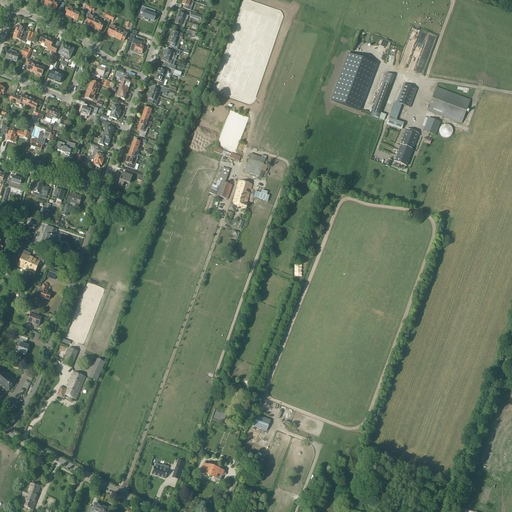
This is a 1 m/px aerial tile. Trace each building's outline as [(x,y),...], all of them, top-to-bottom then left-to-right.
[(46,0),(44,6),(49,8),(53,0),(53,1),(51,0),(46,0)] [(57,1),(55,0),(53,0),(49,8),(55,11),(59,4),(56,3),(57,1)] [(65,11),(67,12),(65,16),(71,19),(76,9),(73,8),(73,7),(68,5),(65,11)] [(85,18),(90,20),(87,26),(93,28),(97,19),(91,17),(91,16),(89,15),(91,11),(94,12),(96,7),(91,5),(88,10),(85,18)] [(142,7),(140,12),(143,14),(142,18),(144,18),(144,20),(148,22),(149,20),(153,22),(155,16),(154,15),(155,12),(142,7)] [(76,9),(71,19),(77,21),(82,12),(76,9)] [(183,20),(184,21),(184,22),(185,22),(185,21),(186,22),(188,16),(178,13),(176,18),(183,21),(183,20)] [(93,28),(99,31),(101,32),(104,24),(101,23),(102,20),(98,18),(97,19),(93,28)] [(183,21),(176,18),(174,24),(181,27),(182,24),(185,25),(186,22),(185,21),(185,22),(184,22),(184,21),(183,20),(183,21)] [(119,29),(111,25),(107,35),(115,38),(119,29)] [(25,29),(17,26),(15,32),(22,35),(23,32),(24,32),(25,29)] [(119,29),(115,38),(121,41),(125,31),(120,29),(119,29)] [(15,32),(12,38),(25,43),(26,41),(32,43),(33,39),(30,38),(27,37),(22,35),(15,32)] [(179,34),(172,32),(170,37),(180,41),(183,34),(179,33),(179,34)] [(39,43),(41,44),(45,46),(48,38),(42,36),(39,43)] [(168,43),(172,44),(170,48),(180,52),(180,51),(176,50),(179,41),(180,41),(170,37),(168,43)] [(50,54),(51,55),(49,60),(52,61),(54,56),(58,47),(52,44),(54,41),(48,38),(45,46),(48,47),(46,50),(51,52),(50,54)] [(131,45),(129,50),(141,55),(144,47),(140,46),(141,44),(137,43),(136,46),(131,45)] [(58,54),(61,55),(61,56),(63,58),(68,48),(68,47),(68,46),(66,45),(65,46),(63,45),(58,54)] [(63,58),(66,59),(67,58),(69,59),(74,50),(71,49),(71,48),(69,47),(69,48),(68,48),(63,58)] [(163,56),(174,60),(175,60),(177,55),(179,56),(180,52),(170,48),(169,52),(165,50),(163,56)] [(11,53),(8,52),(5,59),(16,63),(19,55),(16,54),(17,52),(11,51),(11,53)] [(334,92),(330,101),(359,111),(362,103),(376,64),(351,55),(348,54),(334,92)] [(161,62),(165,63),(164,67),(174,70),(175,66),(172,65),(174,60),(163,56),(161,62)] [(35,65),(32,64),(33,63),(28,60),(26,65),(28,66),(26,70),(32,73),(35,65)] [(39,67),(35,65),(32,73),(42,76),(45,68),(42,67),(41,67),(39,66),(39,67)] [(96,74),(95,77),(99,79),(100,76),(103,77),(104,73),(105,74),(106,73),(107,71),(105,70),(98,67),(96,74)] [(56,70),(53,68),(52,71),(51,71),(48,79),(60,83),(63,75),(55,73),(56,70)] [(162,71),(158,69),(156,75),(166,78),(168,71),(162,69),(162,71)] [(123,74),(117,72),(115,77),(119,79),(119,80),(119,81),(120,82),(121,83),(120,86),(129,89),(128,89),(130,84),(128,84),(129,82),(128,81),(129,80),(129,79),(128,78),(126,77),(123,76),(123,74)] [(373,107),(370,116),(378,119),(381,120),(384,121),(386,115),(380,113),(394,76),(386,73),(373,107)] [(154,80),(160,82),(159,83),(164,85),(166,78),(156,75),(154,80)] [(91,84),(90,84),(88,90),(97,93),(101,85),(92,82),(91,84)] [(103,86),(107,88),(106,91),(110,92),(112,87),(109,86),(109,85),(104,83),(103,86)] [(395,102),(386,125),(401,130),(404,123),(396,120),(402,105),(410,108),(417,89),(403,84),(396,102),(395,102)] [(129,89),(120,86),(118,91),(126,94),(127,92),(128,91),(129,89)] [(157,86),(156,90),(151,88),(149,94),(159,97),(161,92),(167,95),(168,90),(157,86)] [(436,87),(432,97),(427,111),(461,124),(471,100),(436,87)] [(88,99),(87,99),(94,102),(95,100),(97,93),(88,90),(85,98),(86,99),(87,98),(88,99)] [(126,94),(118,91),(116,97),(125,100),(126,98),(126,96),(126,94)] [(156,106),(159,97),(149,94),(149,95),(148,95),(147,97),(148,98),(148,99),(148,100),(147,103),(156,106)] [(20,104),(22,104),(26,105),(29,98),(22,96),(21,99),(18,98),(16,103),(20,105),(20,104)] [(33,108),(34,108),(33,109),(36,110),(39,102),(34,101),(35,100),(29,98),(26,105),(29,107),(33,108)] [(80,113),(80,114),(79,117),(86,120),(87,117),(89,113),(96,115),(99,108),(88,104),(87,108),(83,107),(80,113)] [(121,109),(113,106),(111,112),(120,115),(121,112),(120,111),(121,109)] [(49,108),(46,116),(45,118),(51,120),(53,117),(55,110),(49,108)] [(145,108),(143,114),(150,116),(152,117),(152,115),(151,114),(152,110),(145,108)] [(57,122),(60,124),(59,126),(64,129),(68,120),(62,118),(60,117),(61,113),(55,110),(53,117),(56,118),(56,119),(58,120),(57,122)] [(30,124),(33,125),(33,126),(39,112),(36,111),(34,115),(33,115),(30,124)] [(39,112),(33,126),(37,127),(40,121),(39,120),(40,118),(43,119),(44,114),(39,112)] [(107,120),(111,122),(112,119),(117,121),(118,118),(119,118),(120,115),(111,112),(109,118),(101,115),(100,119),(106,122),(107,120)] [(150,116),(143,114),(141,119),(148,122),(150,116)] [(423,131),(435,136),(441,123),(428,118),(423,131)] [(148,122),(141,119),(139,125),(146,128),(148,122)] [(139,125),(137,131),(141,132),(139,136),(144,138),(148,128),(146,128),(139,125)] [(440,128),(439,129),(439,130),(439,131),(439,133),(439,134),(440,135),(441,136),(441,137),(442,137),(443,138),(445,138),(446,138),(447,138),(448,138),(449,137),(450,137),(451,136),(452,135),(452,134),(453,133),(453,131),(453,130),(452,129),(452,128),(451,127),(450,126),(449,125),(447,125),(446,125),(445,125),(444,125),(443,125),(442,126),(441,126),(440,127),(440,128)] [(114,130),(106,127),(104,132),(112,135),(113,134),(114,132),(114,130)] [(44,139),(52,142),(55,133),(46,130),(44,136),(39,134),(37,140),(33,139),(31,146),(36,148),(35,149),(41,151),(44,139)] [(399,146),(393,163),(405,167),(412,151),(418,135),(405,130),(399,146)] [(7,140),(8,141),(8,142),(13,143),(14,142),(15,143),(17,134),(15,133),(16,132),(12,131),(11,132),(9,131),(7,140)] [(112,135),(104,132),(102,138),(110,141),(111,139),(111,137),(112,135)] [(110,141),(102,138),(99,145),(104,146),(104,144),(108,146),(110,141)] [(131,146),(138,149),(140,143),(133,140),(131,146)] [(62,153),(65,154),(64,155),(69,156),(71,151),(72,147),(66,145),(66,148),(63,147),(63,148),(59,147),(58,151),(62,152),(62,153)] [(129,152),(136,154),(138,149),(131,146),(129,152)] [(94,160),(103,163),(104,159),(103,159),(104,157),(104,156),(105,153),(95,150),(91,159),(94,160)] [(223,151),(222,155),(229,158),(239,162),(241,157),(231,153),(231,154),(223,151)] [(136,154),(129,152),(127,157),(137,161),(138,159),(135,158),(136,154)] [(251,154),(244,172),(259,177),(263,165),(265,159),(251,154)] [(137,161),(127,157),(125,163),(132,166),(133,163),(136,164),(137,161)] [(85,162),(84,166),(87,168),(88,166),(90,166),(91,169),(96,170),(97,167),(100,168),(101,166),(103,163),(94,160),(93,164),(85,162)] [(123,187),(124,182),(129,184),(132,177),(122,173),(117,185),(123,187)] [(20,183),(22,180),(13,177),(11,181),(8,180),(6,186),(21,191),(23,184),(20,183)] [(209,193),(227,200),(232,186),(217,180),(217,181),(216,186),(212,185),(209,193)] [(232,204),(230,204),(228,210),(234,212),(236,206),(246,210),(247,205),(246,205),(248,201),(248,200),(252,185),(239,181),(232,204)] [(33,182),(30,192),(39,194),(38,198),(45,200),(46,196),(49,188),(44,187),(44,188),(42,187),(43,186),(33,182)] [(52,199),(56,200),(54,204),(61,206),(62,202),(65,192),(55,189),(52,199)] [(258,192),(256,198),(267,202),(269,196),(266,195),(267,192),(262,190),(261,193),(258,192)] [(66,207),(64,206),(62,216),(66,217),(70,205),(74,206),(74,207),(77,209),(81,198),(70,194),(66,207)] [(3,208),(0,212),(5,216),(8,211),(3,208)] [(40,244),(47,246),(47,245),(52,247),(52,245),(55,237),(54,237),(57,230),(46,226),(44,234),(46,234),(45,237),(46,237),(45,242),(41,240),(40,244)] [(234,231),(232,230),(230,236),(237,239),(238,237),(240,233),(238,233),(238,232),(235,231),(234,231)] [(30,254),(21,250),(19,254),(23,255),(18,267),(24,269),(24,270),(26,271),(31,259),(29,258),(30,254)] [(33,260),(31,259),(26,271),(28,272),(28,271),(34,273),(39,262),(43,264),(44,260),(35,256),(33,260)] [(49,272),(47,278),(54,280),(56,274),(49,272)] [(37,296),(39,297),(40,297),(49,300),(51,295),(48,294),(48,293),(46,292),(48,286),(42,284),(40,291),(42,292),(41,293),(40,293),(38,292),(37,296)] [(27,322),(32,324),(32,325),(36,327),(36,325),(38,326),(41,318),(33,315),(33,313),(30,312),(31,309),(25,307),(23,312),(23,313),(30,315),(27,322)] [(17,352),(14,351),(12,357),(20,360),(22,354),(25,355),(28,347),(24,345),(26,340),(27,341),(28,338),(19,334),(17,338),(20,339),(22,340),(21,343),(20,343),(17,352)] [(78,352),(69,348),(63,364),(72,367),(78,352)] [(97,359),(89,378),(97,382),(105,363),(97,359)] [(57,396),(63,398),(64,395),(76,400),(85,378),(73,372),(66,389),(60,387),(57,396)] [(249,424),(252,425),(252,427),(266,432),(270,420),(256,415),(256,417),(252,415),(249,424)] [(203,448),(198,447),(195,453),(203,455),(204,451),(202,450),(203,448)] [(234,467),(234,468),(238,470),(242,462),(237,460),(235,466),(233,465),(233,467),(234,467)] [(205,474),(204,475),(214,479),(221,481),(222,477),(223,477),(223,476),(225,476),(226,474),(225,472),(224,472),(225,471),(219,469),(208,465),(203,463),(201,469),(200,472),(205,474)] [(154,467),(151,474),(165,479),(168,471),(167,471),(168,467),(163,466),(156,464),(155,467),(154,467)] [(182,469),(176,467),(172,478),(178,479),(182,469)] [(25,496),(24,498),(21,506),(32,511),(37,497),(36,497),(40,487),(31,483),(27,492),(24,491),(22,495),(25,496)]
